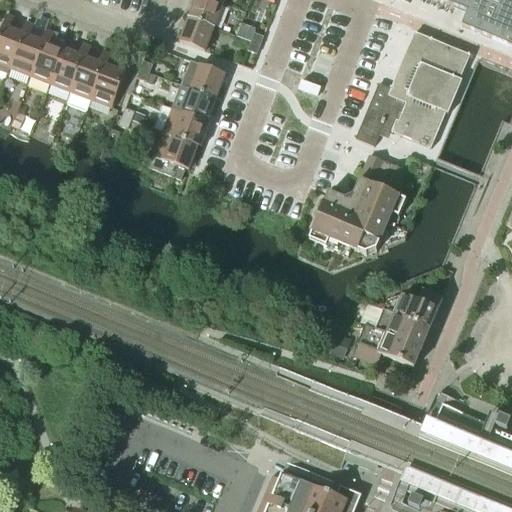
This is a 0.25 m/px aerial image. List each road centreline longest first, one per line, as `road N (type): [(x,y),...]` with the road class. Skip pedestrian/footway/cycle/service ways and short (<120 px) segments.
road 1 (residential): [(364,8),(299,175),(280,182),(240,166),(239,153),(298,0)]
road 2 (residential): [(176,0),(151,57),(13,0)]
